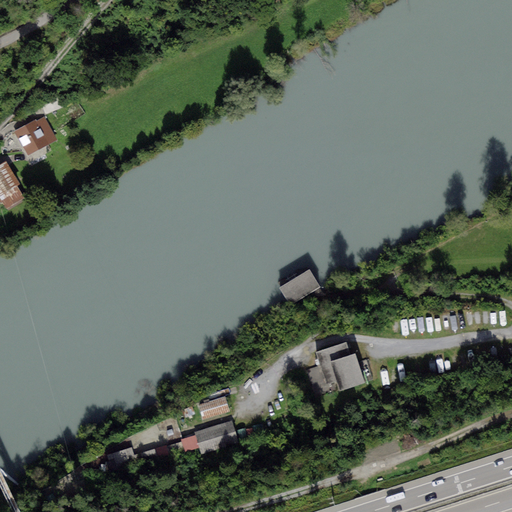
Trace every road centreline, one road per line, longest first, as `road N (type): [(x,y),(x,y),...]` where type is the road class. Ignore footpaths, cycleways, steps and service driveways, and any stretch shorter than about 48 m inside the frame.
road 1 (track): [(237,511),(397,465),(511,412)]
road 2 (track): [(511,306),(408,294),(391,283),(322,298)]
road 3 (track): [(109,0),(0,126)]
road 4 (motorway): [(511,466),(372,511)]
